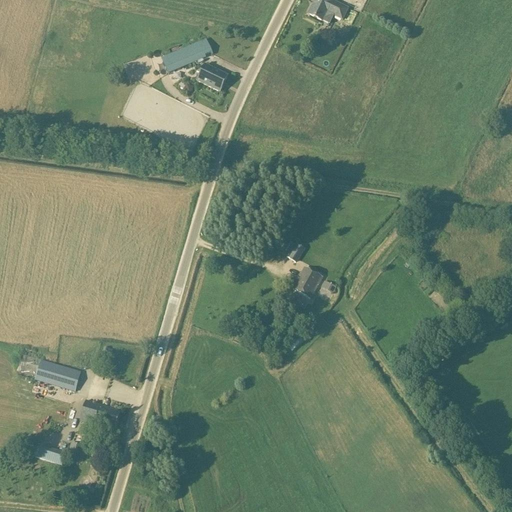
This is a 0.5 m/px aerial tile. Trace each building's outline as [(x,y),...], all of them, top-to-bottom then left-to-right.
[(323,23),(327,15),(343,22),(348,10),(327,0),(315,0),(308,15),(323,23)] [(198,44),(162,60),(168,74),(206,58),(204,56),(210,53),(211,55),(212,54),(212,53),(208,43),(206,40),(198,44)] [(205,66),(197,82),(220,93),(228,77),(205,66)] [(190,94),(192,88),(186,85),(183,92),(190,94)] [(305,251),(295,245),(287,257),(297,263),(305,251)] [(310,300),(322,278),(306,269),(293,291),(310,300)] [(325,282),(321,289),(332,296),(336,290),(335,289),(325,282)] [(308,319),(300,312),(294,319),(302,326),(308,319)] [(40,362),(35,381),(75,393),(81,374),(40,362)] [(80,422),(98,428),(99,426),(114,431),(120,414),(109,411),(110,409),(86,402),(80,422)] [(66,454),(48,449),(44,461),(62,467),(66,454)]
